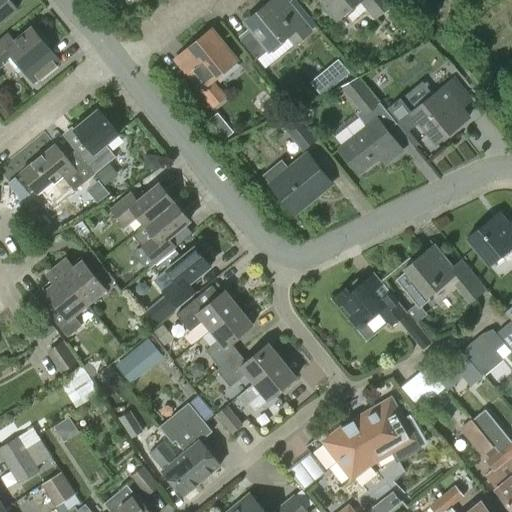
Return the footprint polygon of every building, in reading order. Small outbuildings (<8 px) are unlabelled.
[(0,0),(0,21),(16,9),(7,0),(0,0)] [(241,41),(257,61),(269,50),(270,51),(289,36),(296,44),(311,32),(285,0),(274,0),(271,2),(247,22),(253,31),(241,41)] [(391,4),(387,0),(320,0),(337,19),(346,12),(352,20),(367,7),(375,17),(391,4)] [(11,45),(5,37),(0,41),(0,62),(1,63),(10,56),(23,71),(28,67),(39,81),(57,67),(46,53),(49,50),(32,28),(11,45)] [(235,48),(227,37),(221,42),(212,30),(185,51),(175,60),(213,105),(224,97),(209,80),(235,59),(230,52),(235,48)] [(338,82),(349,73),(338,60),(327,69),(338,82)] [(357,75),(341,89),(365,117),(381,104),(357,75)] [(470,100),(452,79),(411,113),(400,100),(386,112),(405,134),(419,123),(437,144),(469,118),(460,108),(470,100)] [(410,108),(419,103),(412,90),(402,95),(410,108)] [(90,148),(79,156),(94,175),(115,158),(105,145),(119,133),(99,109),(74,129),(90,148)] [(297,114),(281,126),(302,152),(317,140),(297,114)] [(390,160),(402,151),(378,119),(340,149),(360,174),(386,154),(390,160)] [(235,135),(228,126),(218,134),(226,142),(235,135)] [(94,175),(79,156),(77,154),(68,161),(55,145),(21,173),(51,210),(74,191),(94,175)] [(282,159),(263,175),(294,213),(331,183),(307,154),(290,169),(282,159)] [(109,164),(96,175),(104,185),(117,174),(109,164)] [(15,177),(7,183),(18,196),(21,199),(28,194),(15,177)] [(124,226),(137,215),(146,225),(174,202),(159,184),(137,202),(129,193),(110,208),(124,226)] [(146,225),(154,235),(141,246),(155,263),(174,247),(167,238),(188,220),(174,202),(146,225)] [(511,221),(508,224),(499,213),(467,239),(489,267),(511,248),(511,221)] [(89,231),(82,221),(74,226),(82,236),(89,231)] [(395,281),(418,309),(429,300),(427,297),(449,279),(469,304),(486,290),(461,259),(452,266),(434,244),(425,252),(425,253),(404,271),(406,273),(395,281)] [(166,270),(154,280),(176,308),(195,293),(188,284),(209,266),(208,264),(211,262),(211,258),(202,247),(198,247),(196,249),(194,247),(166,270)] [(67,259),(57,267),(86,303),(104,288),(106,290),(115,282),(94,256),(85,264),(80,258),(72,266),(67,259)] [(82,326),(72,314),(86,303),(57,267),(47,275),(52,281),(43,288),(48,294),(38,301),(60,327),(68,338),(82,326)] [(331,300),(356,330),(379,312),(391,326),(407,313),(390,292),(380,301),(364,281),(361,283),(358,279),(331,300)] [(195,344),(211,330),(239,308),(224,291),(218,296),(211,287),(194,301),(175,316),(189,333),(190,337),(195,344)] [(239,308),(211,330),(219,340),(206,351),(219,368),(216,371),(239,353),(231,343),(253,326),(239,308)] [(55,330),(42,313),(31,322),(45,339),(55,330)] [(511,350),(511,321),(498,333),(511,350)] [(163,326),(154,333),(164,345),(173,338),(163,326)] [(504,342),(493,329),(482,334),(495,349),(504,342)] [(463,349),(477,365),(495,349),(482,334),(480,334),(463,349)] [(139,345),(155,364),(164,357),(148,338),(139,345)] [(63,341),(47,352),(61,374),(78,362),(63,341)] [(268,344),(245,362),(239,353),(216,371),(230,387),(247,374),(255,384),(282,361),(268,344)] [(484,374),(503,359),(495,349),(477,365),(484,374)] [(448,360),(434,373),(448,389),(463,377),(449,361),(448,360)] [(282,361),(255,384),(240,395),(249,405),(250,405),(256,412),(262,406),(265,409),(279,399),(276,395),(296,379),(282,361)] [(83,367),(85,372),(90,378),(96,374),(89,363),(83,367)] [(428,367),(401,388),(418,409),(445,388),(428,367)] [(97,388),(90,378),(85,372),(62,387),(73,403),(97,388)] [(228,402),(239,420),(248,415),(237,396),(228,402)] [(352,478),(369,464),(390,453),(395,462),(419,449),(391,400),(342,428),(324,442),(352,478)] [(172,444),(175,441),(184,452),(186,452),(197,465),(187,474),(197,485),(220,466),(200,441),(211,432),(189,403),(160,427),(172,444)] [(227,406),(216,414),(232,434),(243,425),(227,406)] [(130,411),(118,418),(132,439),(143,431),(130,411)] [(493,419),(480,429),(485,436),(487,438),(498,452),(506,462),(511,456),(511,442),(511,441),(493,419)] [(18,436),(0,447),(0,454),(4,461),(26,448),(40,439),(32,427),(18,436)] [(485,436),(477,442),(486,454),(490,459),(487,461),(495,471),(506,462),(498,452),(487,438),(485,436)] [(26,448),(4,461),(19,484),(40,470),(37,465),(51,456),(40,439),(26,448)] [(162,471),(183,497),(197,485),(187,474),(197,465),(186,452),(184,452),(176,459),(163,443),(150,454),(163,470),(162,471)] [(495,471),(490,481),(497,490),(496,490),(511,509),(511,468),(506,462),(495,471)] [(157,487),(142,468),(132,477),(147,495),(157,487)] [(65,502),(70,509),(71,511),(76,508),(81,503),(66,478),(64,480),(60,473),(42,485),(56,507),(65,502)] [(103,505),(109,511),(147,511),(126,486),(103,505)] [(456,486),(443,497),(452,508),(465,497),(456,486)] [(353,511),(348,504),(337,511),(385,511),(400,500),(391,490),(369,508),(372,511),(353,511)] [(307,511),(294,495),(272,511),(264,511),(253,498),(235,511),(230,511),(228,511),(307,511)] [(433,511),(446,511),(452,508),(443,497),(430,508),(433,511)] [(489,511),(481,502),(469,511),(489,511)]
